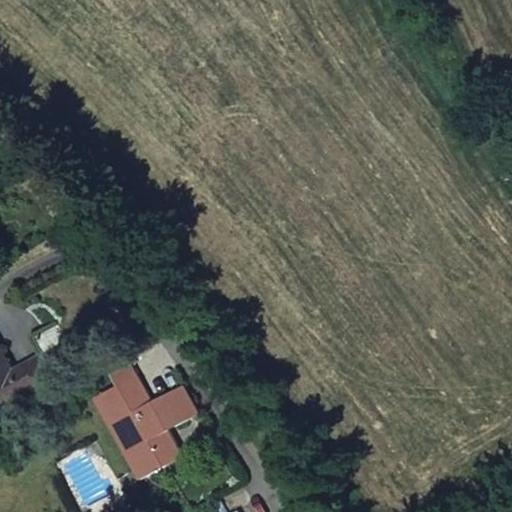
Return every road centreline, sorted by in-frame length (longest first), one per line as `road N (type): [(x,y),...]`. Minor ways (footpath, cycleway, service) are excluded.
road 1 (unknown): [(0,277),(70,255),(107,260),(139,281),(169,313),(256,450)]
road 2 (track): [(511,151),(419,0)]
